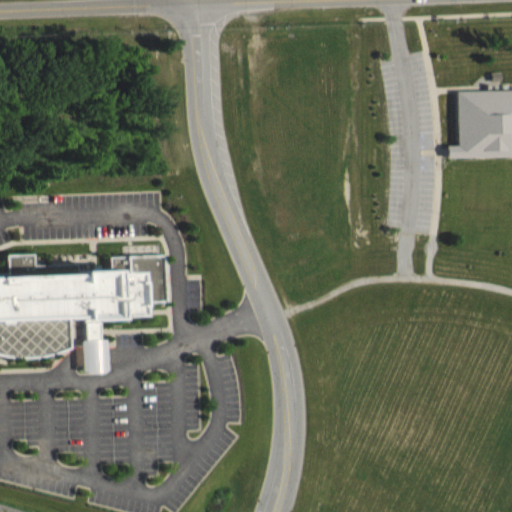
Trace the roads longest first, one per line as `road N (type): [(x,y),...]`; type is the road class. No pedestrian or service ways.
road 1 (residential): [(199,5),(202,124),(286,365),(291,452),(275,511)]
road 2 (residential): [(0,10),(333,0)]
